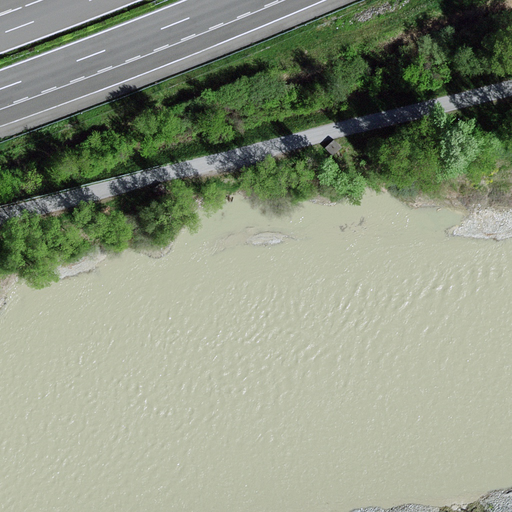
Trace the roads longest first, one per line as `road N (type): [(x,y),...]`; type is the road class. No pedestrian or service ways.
road 1 (track): [(511,88),(0,216)]
road 2 (motorway): [(0,89),(234,0)]
